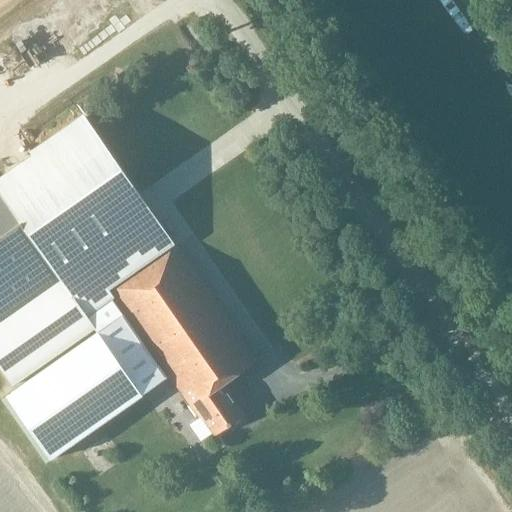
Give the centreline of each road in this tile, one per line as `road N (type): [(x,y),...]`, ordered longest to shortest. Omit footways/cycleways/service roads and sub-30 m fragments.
road 1 (unclassified): [(206,0),(511,440)]
road 2 (unknown): [(198,0),(0,140)]
